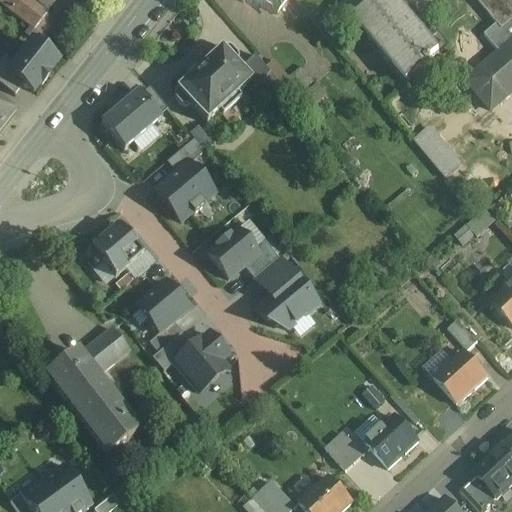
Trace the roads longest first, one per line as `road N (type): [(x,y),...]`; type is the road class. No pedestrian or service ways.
road 1 (residential): [(272,379),(120,200),(95,195)]
road 2 (secondary): [(45,131),(149,0)]
road 3 (residential): [(511,406),(392,511)]
